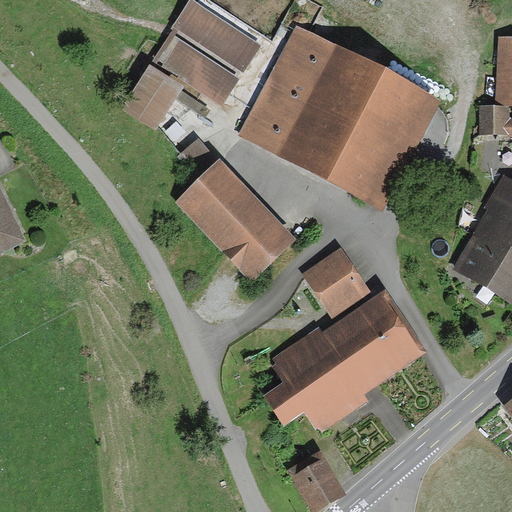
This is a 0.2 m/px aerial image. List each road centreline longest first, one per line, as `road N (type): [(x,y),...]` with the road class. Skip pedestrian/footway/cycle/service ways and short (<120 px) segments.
road 1 (residential): [(258,511),(190,333),(127,217),(0,67)]
road 2 (tertiary): [(511,366),(387,475)]
